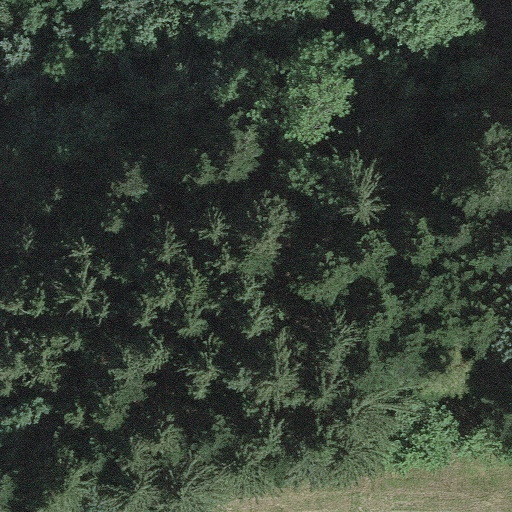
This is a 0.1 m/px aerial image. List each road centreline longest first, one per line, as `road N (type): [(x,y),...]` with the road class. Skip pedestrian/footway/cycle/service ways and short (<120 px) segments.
road 1 (unclassified): [(490,0),(240,0)]
road 2 (unclassified): [(207,0),(107,31),(0,97)]
